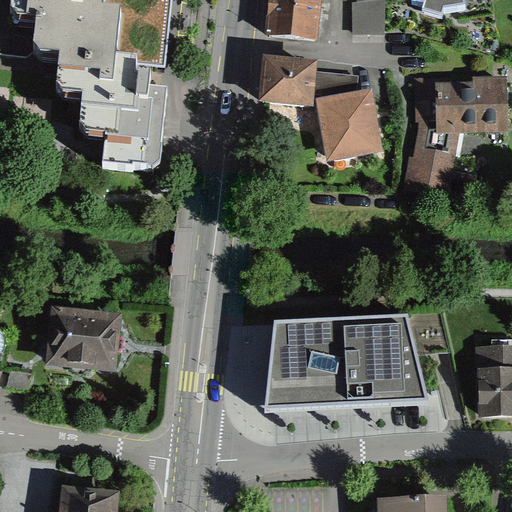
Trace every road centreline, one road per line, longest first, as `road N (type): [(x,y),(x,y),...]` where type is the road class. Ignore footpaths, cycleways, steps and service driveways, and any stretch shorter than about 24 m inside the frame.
road 1 (secondary): [(244,0),(192,460)]
road 2 (residential): [(511,447),(192,460)]
road 3 (residential): [(192,460),(0,430)]
